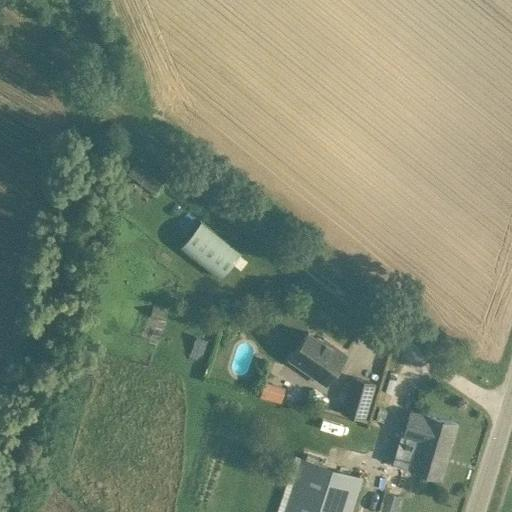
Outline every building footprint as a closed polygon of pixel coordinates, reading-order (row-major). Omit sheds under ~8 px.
[(154,193),(161,183),(134,163),(127,173),(154,193)] [(200,221),(181,245),(220,276),(239,252),(200,221)] [(101,239),(98,250),(107,252),(109,241),(101,239)] [(235,330),(227,327),(225,333),(233,336),(235,330)] [(289,358),(325,383),(346,353),(323,337),(321,341),(308,331),(289,358)] [(342,411),(363,417),(374,382),(353,376),(342,411)] [(285,386),(264,380),(260,395),(281,401),(285,386)] [(447,455),(457,423),(426,414),(426,415),(410,411),(403,436),(418,441),(410,468),(441,477),(441,476),(438,475),(439,472),(444,454),(447,455)] [(301,458),(283,511),(351,511),(362,477),(301,458)] [(383,511),(395,511),(398,505),(384,501),(381,511),(383,511)]
